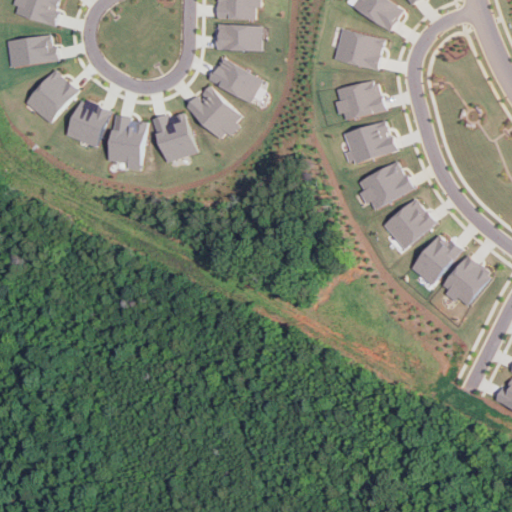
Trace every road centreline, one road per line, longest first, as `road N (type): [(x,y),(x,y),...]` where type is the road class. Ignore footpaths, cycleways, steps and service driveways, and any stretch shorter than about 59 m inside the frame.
road 1 (residential): [(483,1),(434,25),(420,41),(417,103),(461,199),(511,245)]
road 2 (residential): [(111,0),(98,10),(91,38),(97,58),(113,74),(151,87),(175,77),(187,53),(189,0)]
